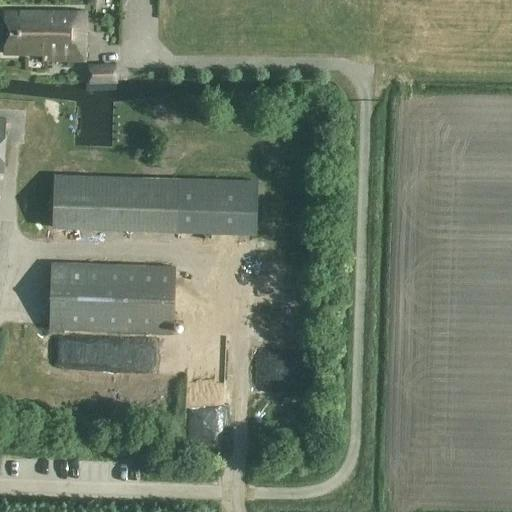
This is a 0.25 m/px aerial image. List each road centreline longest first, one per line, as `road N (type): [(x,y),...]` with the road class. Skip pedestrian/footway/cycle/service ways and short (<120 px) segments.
road 1 (unclassified): [(0,486),(237,493)]
road 2 (track): [(237,493),(243,257)]
